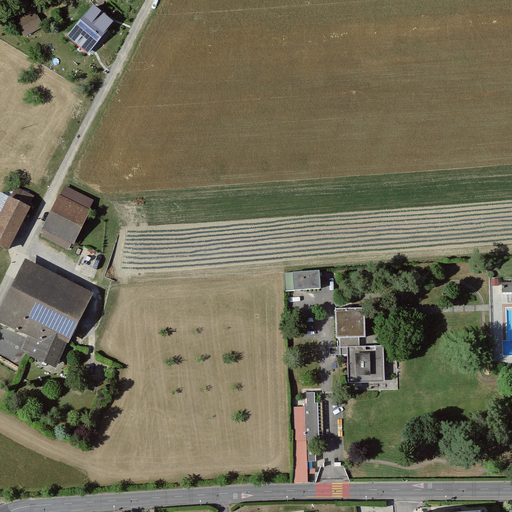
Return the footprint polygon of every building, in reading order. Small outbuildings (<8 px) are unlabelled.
[(44,27),(32,4),(12,14),(24,37),(44,27)] [(115,22),(94,5),(68,37),(89,54),(115,22)] [(94,201),(65,186),(43,228),(72,243),(94,201)] [(34,196),(16,187),(11,198),(29,206),(34,196)] [(0,247),(9,252),(31,208),(29,206),(11,198),(0,218),(0,247)] [(94,292),(25,257),(0,306),(0,322),(32,339),(27,349),(31,351),(30,354),(56,367),(94,292)] [(320,288),(319,271),(285,273),(286,291),(288,291),(301,290),(320,288)] [(511,292),(511,277),(511,278),(511,282),(502,283),(502,293),(511,292)] [(364,310),(364,307),(335,308),(336,338),(340,338),(340,346),(329,347),(329,355),(340,355),(348,355),(348,382),(360,382),(384,382),(383,345),(359,346),(359,341),(359,337),(365,336),(364,310)] [(315,403),(314,392),(306,393),(307,404),(305,404),(305,407),(306,438),(306,441),(307,462),(308,462),(316,461),(315,438),(319,438),(318,403),(315,403)] [(306,438),(305,407),(301,407),(294,407),(295,438),(298,438),(306,438)] [(308,462),(307,462),(306,441),(298,442),(294,442),(296,468),(293,474),(293,483),(309,482),(308,474),(316,474),(316,469),(308,469),(308,462)]
